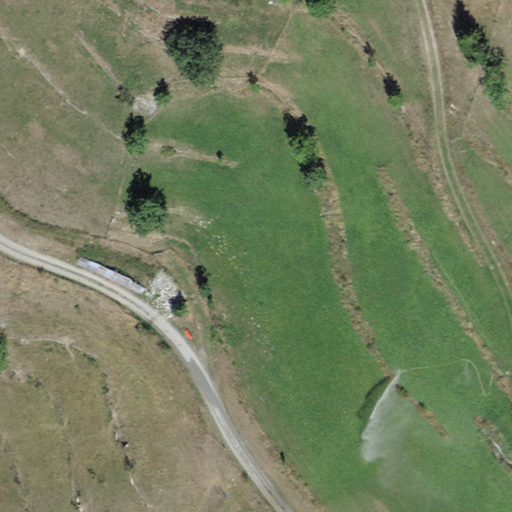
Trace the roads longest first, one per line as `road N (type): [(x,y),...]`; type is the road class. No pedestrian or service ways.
road 1 (track): [(0,242),(143,308),(208,385),(238,449),(287,511)]
road 2 (track): [(423,0),(443,154),(511,302)]
